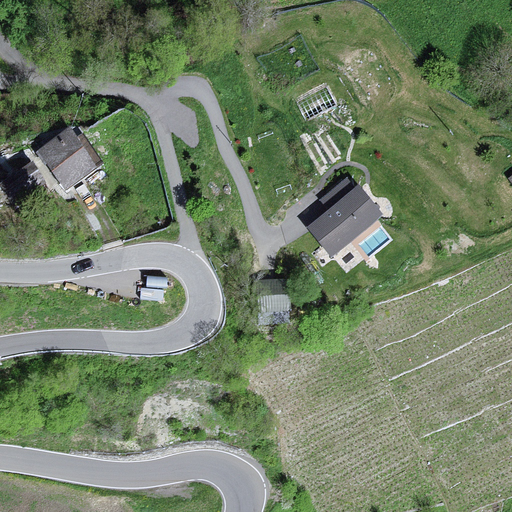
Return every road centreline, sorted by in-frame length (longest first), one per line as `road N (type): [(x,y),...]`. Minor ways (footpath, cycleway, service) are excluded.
road 1 (unclassified): [(186,264),(189,241),(169,149),(151,104),(128,90),(0,80)]
road 2 (tertiary): [(0,457),(124,474),(220,465),(244,482),(244,511)]
road 3 (tertiary): [(186,264),(202,281),(204,306),(199,323),(180,337),(0,347)]
road 4 (tertiary): [(0,271),(152,256),(186,264)]
